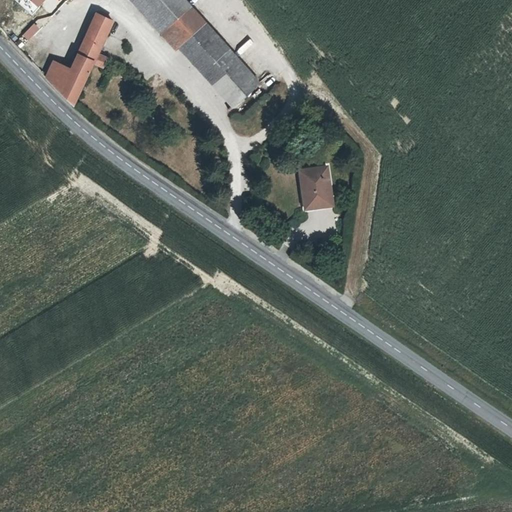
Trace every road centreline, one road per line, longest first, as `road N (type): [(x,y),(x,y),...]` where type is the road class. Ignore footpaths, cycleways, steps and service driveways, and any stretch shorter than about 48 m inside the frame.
road 1 (tertiary): [(0,46),(97,141),(511,428)]
road 2 (unknown): [(228,234),(234,157),(222,123),(102,0)]
